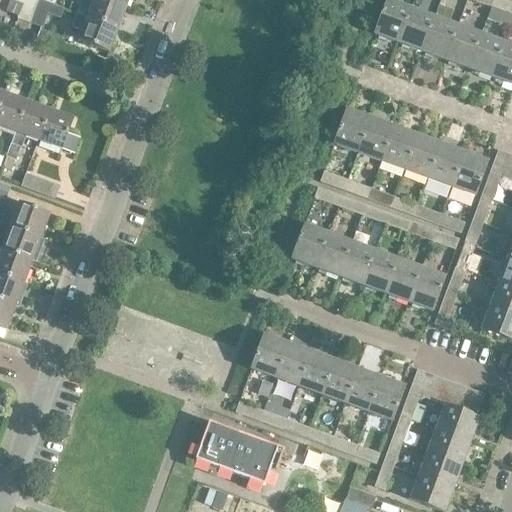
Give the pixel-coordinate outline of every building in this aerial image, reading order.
[(29,24),(38,0),(36,0),(10,0),(22,5),(17,19),(29,24)] [(63,10),(38,0),(29,24),(42,28),(47,14),(59,19),(63,10)] [(117,29),(125,6),(107,0),(93,0),(87,18),(117,29)] [(499,0),(493,0),(490,8),(507,15),(511,4),(499,0)] [(397,44),(410,9),(386,1),(373,36),(397,44)] [(420,53),(433,18),(410,9),(397,44),(420,53)] [(78,42),(108,53),(117,29),(87,18),(87,19),(76,14),(71,28),(82,32),(78,42)] [(444,62),(457,27),(433,18),(420,53),(444,62)] [(467,70),(480,35),(457,27),(444,62),(467,70)] [(504,44),(480,35),(467,70),(491,79),(504,44)] [(511,47),(504,44),(491,79),(511,86),(511,47)] [(3,95),(0,104),(0,127),(15,133),(25,103),(3,95)] [(6,158),(2,169),(10,172),(14,161),(15,161),(19,149),(20,149),(25,137),(37,141),(48,112),(25,103),(15,133),(6,158)] [(357,154),(369,119),(346,111),(333,145),(357,154)] [(48,112),(37,141),(61,150),(72,121),(48,112)] [(380,163),(393,128),(369,119),(357,154),(380,163)] [(404,171),(416,137),(393,128),(380,163),(404,171)] [(427,180),(440,145),(416,137),(404,171),(427,180)] [(451,189),(463,154),(440,145),(427,180),(451,189)] [(500,178),(508,156),(497,151),(489,174),(499,178),(500,178)] [(487,163),(463,154),(451,189),(474,197),(487,163)] [(511,179),(511,156),(508,156),(500,178),(511,182),(511,179)] [(54,200),(59,187),(25,175),(21,187),(54,200)] [(331,175),(327,186),(343,192),(347,181),(331,175)] [(486,180),(480,198),(490,202),(497,184),(486,180)] [(354,184),(350,194),(366,200),(370,190),(354,184)] [(8,189),(0,185),(0,199),(4,201),(8,189)] [(317,189),(313,199),(330,205),(334,195),(317,189)] [(377,192),(373,203),(390,209),(394,198),(377,192)] [(341,197),(337,208),(353,214),(357,203),(341,197)] [(48,216),(9,201),(1,225),(40,239),(48,216)] [(401,201),(397,212),(413,218),(417,207),(401,201)] [(477,205),(471,221),(482,225),(488,209),(477,205)] [(364,206),(360,217),(377,223),(381,212),(364,206)] [(424,210),(420,220),(437,226),(441,216),(424,210)] [(388,215),(384,225),(400,231),(404,221),(388,215)] [(447,218),(443,229),(460,235),(464,224),(447,218)] [(411,223),(407,234),(424,240),(428,229),(411,223)] [(40,239),(1,225),(0,224),(0,250),(1,251),(31,262),(31,261),(35,263),(41,247),(37,246),(40,239)] [(314,269),(327,235),(303,226),(291,261),(314,269)] [(469,228),(463,245),(473,249),(480,232),(469,228)] [(435,232),(431,243),(447,248),(451,238),(435,232)] [(350,243),(327,235),(314,269),(338,278),(350,243)] [(361,287),(374,252),(350,243),(338,278),(361,287)] [(0,276),(23,285),(31,262),(1,251),(0,254),(0,276)] [(460,251),(454,268),(465,272),(471,255),(460,251)] [(385,295),(397,261),(374,252),(361,287),(385,295)] [(408,304),(421,269),(397,261),(385,295),(408,304)] [(511,262),(506,261),(497,284),(511,289),(511,262)] [(444,278),(421,269),(408,304),(432,313),(444,278)] [(452,275),(446,291),(456,295),(462,279),(452,275)] [(0,302),(14,307),(18,309),(24,293),(20,292),(23,285),(0,276),(0,302)] [(511,289),(497,284),(488,307),(511,315),(511,289)] [(443,298),(437,315),(448,319),(454,302),(443,298)] [(14,307),(0,302),(0,328),(6,331),(14,307)] [(511,315),(488,307),(480,331),(511,342),(511,315)] [(274,379),(286,345),(263,336),(250,371),(274,379)] [(297,388),(310,353),(286,345),(274,379),(297,388)] [(321,397),(333,362),(310,353),(297,388),(321,397)] [(333,362),(321,397),(344,405),(357,370),(333,362)] [(368,414),(380,379),(357,370),(344,405),(368,414)] [(419,397),(428,375),(416,371),(408,393),(419,397)] [(430,401),(439,379),(428,375),(419,397),(430,401)] [(404,388),(380,379),(368,414),(391,423),(404,388)] [(442,406),(450,383),(439,379),(430,401),(442,406)] [(444,406),(453,410),(461,387),(450,383),(442,406),(444,406)] [(461,387),(453,410),(464,414),(472,391),(461,387)] [(472,391),(464,414),(475,418),(483,396),(472,391)] [(405,401),(399,418),(410,422),(416,405),(405,401)] [(246,406),(242,416),(258,422),(262,411),(246,406)] [(475,418),(464,414),(453,410),(444,406),(434,431),(466,443),(469,444),(474,432),(471,431),(475,418)] [(269,414),(265,425),(281,431),(285,420),(269,414)] [(208,423),(194,461),(263,486),(270,469),(275,471),(283,451),(208,423)] [(292,423),(289,433),(305,439),(309,429),(292,423)] [(396,426),(390,441),(401,445),(407,429),(396,426)] [(316,431),(312,442),(328,448),(332,437),(316,431)] [(462,454),(466,443),(434,431),(426,454),(458,466),(461,467),(465,455),(462,454)] [(339,440),(336,450),(352,456),(356,446),(339,440)] [(363,448),(359,459),(375,465),(379,454),(375,453),(377,450),(365,445),(364,449),(363,448)] [(388,449),(382,465),(393,468),(398,453),(388,449)] [(454,477),(458,466),(426,454),(417,478),(449,489),(452,490),(456,478),(454,477)] [(379,472),(373,488),(384,492),(390,476),(379,472)] [(445,501),(449,489),(417,478),(409,501),(438,511),(444,511),(448,502),(445,501)]
